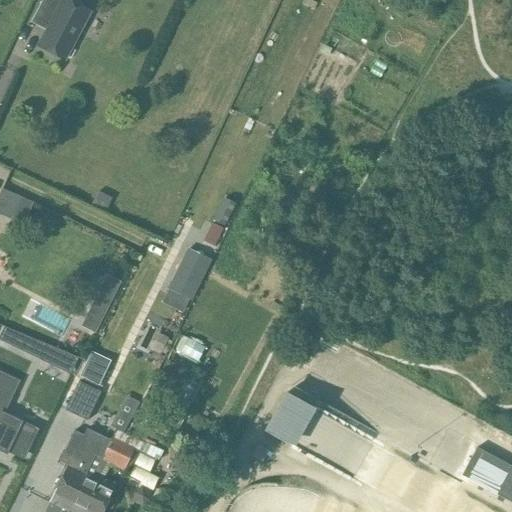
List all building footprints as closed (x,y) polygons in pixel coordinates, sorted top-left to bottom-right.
[(42,0),(33,18),(46,25),(46,31),(38,46),(65,60),(90,12),(83,8),(83,3),(76,0),(72,0),(71,1),(68,0),(42,0)] [(2,189),(0,193),(0,214),(13,220),(23,225),(33,203),(2,189)] [(214,246),(223,228),(211,223),(202,240),(214,246)] [(183,248),(162,305),(187,314),(207,257),(183,248)] [(107,275),(81,326),(95,333),(121,282),(107,275)] [(4,327),(0,334),(0,338),(6,341),(69,372),(76,358),(78,359),(78,358),(4,327)] [(163,351),(168,339),(154,333),(148,345),(163,351)] [(204,349),(183,337),(174,353),(199,367),(202,361),(199,360),(204,349)] [(91,353),(80,376),(98,385),(109,362),(91,353)] [(0,449),(6,453),(13,440),(28,447),(36,431),(2,414),(18,382),(0,373),(0,449)] [(139,411),(151,418),(146,427),(171,441),(183,421),(178,418),(200,379),(190,374),(168,413),(145,400),(139,411)] [(87,422),(101,392),(79,382),(65,411),(87,422)] [(306,404),(286,393),(265,432),(285,443),(295,424),(306,404)] [(67,464),(49,501),(70,511),(96,456),(102,459),(106,449),(111,440),(87,428),(84,435),(74,430),(59,460),(67,464)] [(96,456),(70,511),(72,511),(102,511),(105,508),(111,507),(116,497),(113,492),(115,486),(103,480),(111,464),(123,469),(130,473),(140,452),(160,461),(164,452),(117,431),(116,433),(113,439),(112,438),(111,440),(106,449),(102,459),(96,456)] [(511,467),(477,448),(461,476),(511,503),(511,467)]
